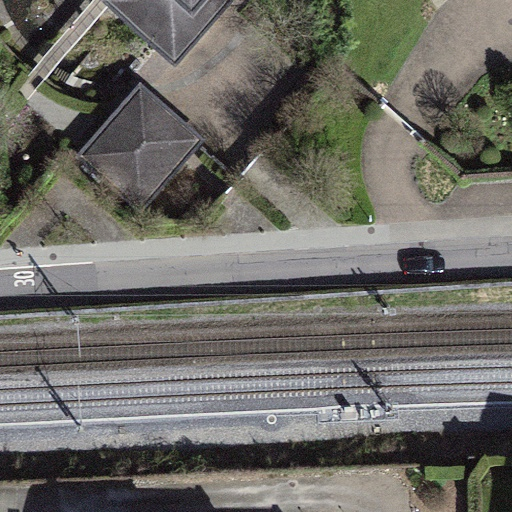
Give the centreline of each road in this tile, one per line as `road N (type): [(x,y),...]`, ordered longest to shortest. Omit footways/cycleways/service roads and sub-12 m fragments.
road 1 (residential): [(511,251),(0,286)]
road 2 (residential): [(70,511),(411,496)]
